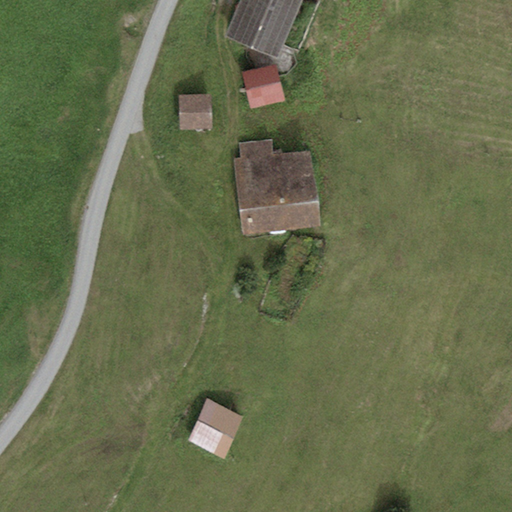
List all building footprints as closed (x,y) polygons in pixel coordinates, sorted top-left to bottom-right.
[(298,0),(238,0),(220,40),(271,63),(298,0)] [(272,72),(243,80),(251,112),(280,105),(272,72)] [(207,107),(176,107),(176,131),(207,131),(207,107)] [(270,145),(232,148),(240,238),(309,232),(302,157),(271,159),(270,145)] [(511,382),(510,381),(497,414),(511,419),(511,382)] [(235,421),(203,404),(182,443),(213,460),(235,421)]
